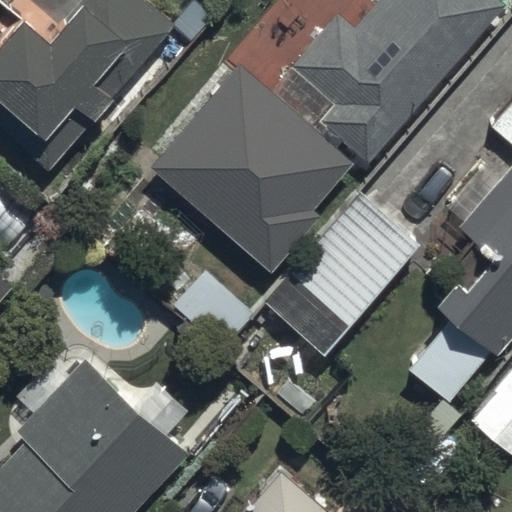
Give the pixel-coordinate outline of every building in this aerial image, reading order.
[(76,0),(49,31),(22,7),(0,32),(0,126),(44,166),(176,21),(152,0),(76,0)] [(313,203),(353,155),(337,142),(344,134),(373,158),(502,0),(371,0),(353,22),(335,7),(271,85),(235,56),(147,163),(273,267),(320,209),(313,203)] [(447,395),(493,343),(497,346),(511,329),(511,156),(458,216),(497,251),(470,281),(458,270),(436,295),(451,308),(406,359),(447,395)] [(418,236),(358,186),(263,297),(322,348),(418,236)] [(254,309),(203,263),(168,301),(219,348),(254,309)] [(0,287),(10,276),(0,267),(0,287)] [(131,398),(85,354),(17,424),(26,433),(0,460),(0,511),(132,511),(194,448),(171,426),(189,407),(154,374),(131,398)] [(511,364),(470,416),(511,449),(511,364)] [(336,511),(279,464),(238,511),(336,511)]
